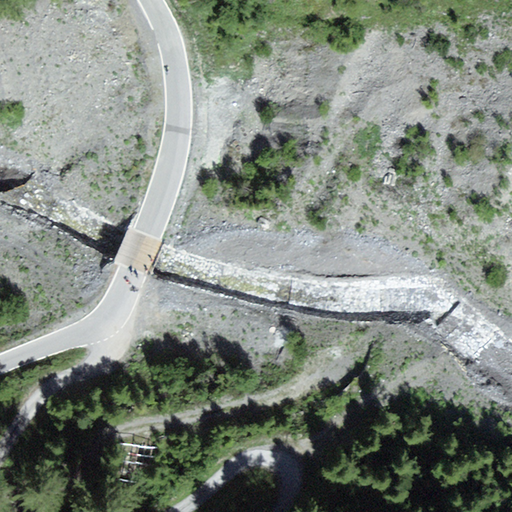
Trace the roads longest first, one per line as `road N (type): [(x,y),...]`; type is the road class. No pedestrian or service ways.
road 1 (tertiary): [(103,322),(133,267),(175,134),(175,58),(150,0)]
road 2 (residential): [(103,322),(110,348),(102,364),(53,381),(0,451)]
road 3 (residential): [(179,511),(265,452),(282,455),(290,470),(277,511)]
